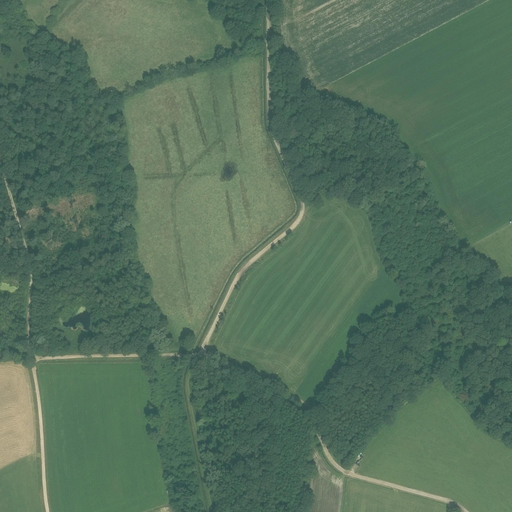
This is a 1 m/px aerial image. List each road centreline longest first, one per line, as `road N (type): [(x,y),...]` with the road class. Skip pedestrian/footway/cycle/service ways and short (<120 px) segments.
road 1 (track): [(197,356),(240,270),(300,216),(268,129),(266,0)]
road 2 (track): [(197,356),(306,409),(330,456),(346,468),(427,491),(465,511)]
road 3 (track): [(31,357),(30,271),(0,161)]
road 4 (track): [(31,357),(197,356)]
road 5 (track): [(45,511),(31,357)]
